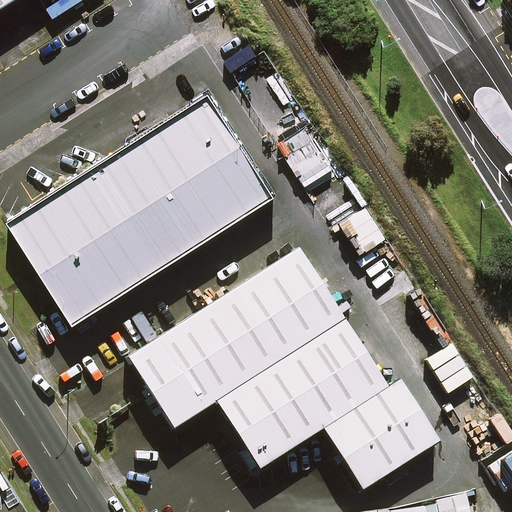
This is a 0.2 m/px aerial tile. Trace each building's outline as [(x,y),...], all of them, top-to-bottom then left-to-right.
[(208,89),(6,214),(64,306),(266,181),(208,89)] [(342,182),(305,128),(277,147),(313,201),(342,182)] [(374,244),(349,203),(323,219),(348,260),(374,244)] [(210,389),(339,310),(298,245),(126,352),(166,417),(210,389)] [(415,290),(405,297),(437,348),(447,341),(415,290)] [(383,380),(339,310),(210,389),(254,460),(318,420),(383,380)] [(467,369),(451,344),(440,351),(456,376),(467,369)] [(383,380),(318,420),(355,479),(431,432),(394,373),(383,380)] [(511,436),(497,413),(486,420),(503,446),(511,440),(511,436)] [(465,511),(464,496),(431,500),(432,505),(371,511),(465,511)]
